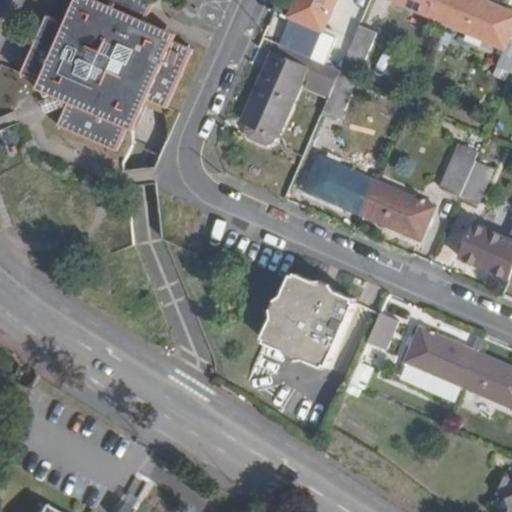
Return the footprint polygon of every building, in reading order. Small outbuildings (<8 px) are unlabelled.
[(56,99),(63,108),(69,109),(62,128),(120,152),(137,115),(145,97),(169,107),(193,48),(144,26),(155,1),(153,0),(84,0),(74,25),(48,14),(20,78),(56,94),(56,99)] [(287,32),(332,53),(339,37),(326,30),(338,0),(299,0),(293,14),(296,15),(287,32)] [(404,0),(451,21),(460,0),(404,0)] [(511,8),(492,0),(460,0),(451,21),(507,46),(500,64),(511,69),(511,8)] [(364,22),(351,49),(369,57),(381,30),(364,22)] [(251,122),(280,135),(301,87),(305,78),(310,80),(333,91),(343,69),(283,43),(270,71),(268,70),(246,120),(251,122)] [(330,99),(324,111),(341,118),(360,77),(343,69),(333,91),(330,99)] [(333,91),(310,80),(307,89),(330,99),(333,91)] [(50,118),(63,108),(56,99),(43,109),(50,118)] [(280,135),(251,122),(248,128),(252,136),(270,144),(277,142),(280,135)] [(444,187),(462,195),(477,160),(459,152),(444,187)] [(310,188),(366,213),(381,180),(324,154),(310,188)] [(477,160),(462,195),(481,203),(496,169),(477,160)] [(381,180),(366,213),(424,238),(438,204),(381,180)] [(462,255),(511,277),(511,234),(511,237),(477,222),(462,255)] [(292,281),(266,340),(270,342),(268,344),(287,352),(293,359),(301,363),(309,362),(327,370),(329,367),(332,369),(359,305),(356,304),(358,301),(339,293),(335,286),(324,281),(315,282),(299,275),(298,278),(294,277),(292,281)] [(384,312),(371,340),(389,348),(401,320),(384,312)] [(410,359),(467,384),(481,351),(424,326),(410,359)] [(511,365),(481,351),(467,384),(511,404),(511,365)] [(0,403),(0,406),(16,415),(26,395),(9,385),(0,403)] [(511,511),(511,475),(508,474),(495,504),(497,511),(511,511)]
